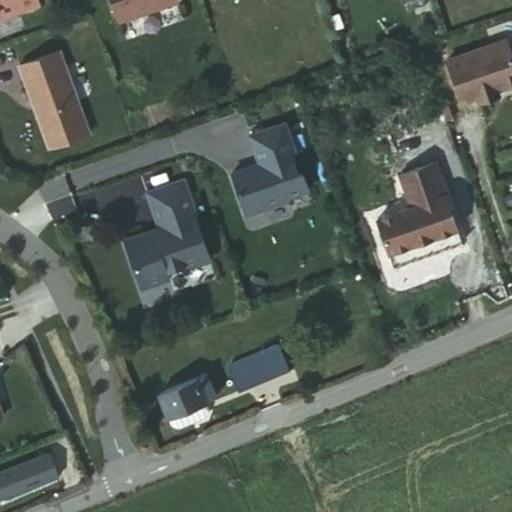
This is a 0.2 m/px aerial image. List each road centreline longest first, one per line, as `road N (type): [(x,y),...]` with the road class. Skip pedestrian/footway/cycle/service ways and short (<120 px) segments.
road 1 (unclassified): [(128,477),(511,320)]
road 2 (residential): [(128,477),(103,380),(48,247),(0,209)]
road 3 (unknown): [(5,213),(112,162),(227,122)]
